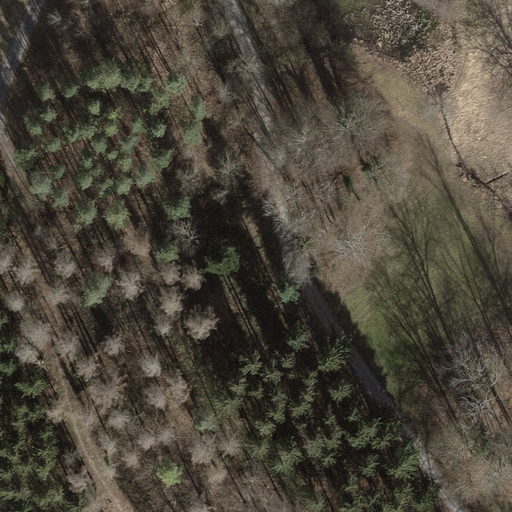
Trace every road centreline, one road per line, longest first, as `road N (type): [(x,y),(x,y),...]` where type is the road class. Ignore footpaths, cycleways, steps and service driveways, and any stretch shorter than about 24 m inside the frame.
road 1 (track): [(457,511),(339,332),(229,0)]
road 2 (track): [(118,511),(66,397),(3,101),(35,0)]
